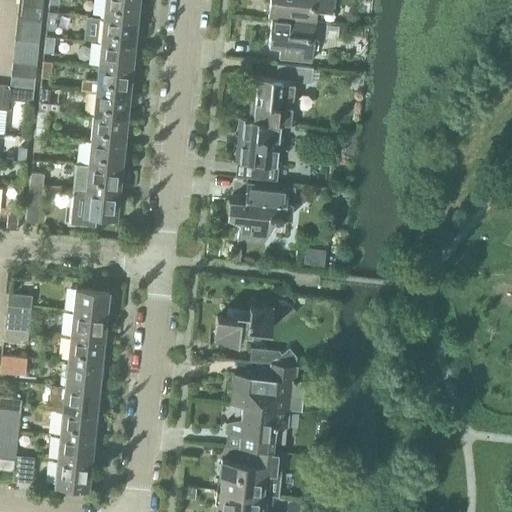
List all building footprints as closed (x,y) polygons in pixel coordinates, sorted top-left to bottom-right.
[(138,0),(105,0),(103,18),(136,21),(138,0)] [(269,0),(268,17),(271,18),(315,22),(317,8),(331,10),(332,0),(269,0)] [(19,5),(17,16),(17,17),(41,19),(42,7),(19,5)] [(60,13),(49,12),(47,27),(58,28),(60,13)] [(41,19),(17,17),(16,28),(39,31),(41,19)] [(136,21),(103,18),(101,42),(134,45),(136,21)] [(315,22),(271,18),(268,46),(280,47),(278,58),(311,62),(315,22)] [(16,28),(15,40),(38,43),(39,31),(16,28)] [(45,36),(43,61),(54,62),(56,37),(45,36)] [(15,40),(14,52),(37,54),(38,43),(15,40)] [(134,45),(101,42),(98,67),(131,70),(134,45)] [(37,54),(14,52),(12,64),(36,66),(37,54)] [(43,61),(40,85),(52,86),(54,62),(43,61)] [(36,66),(12,64),(11,75),(34,78),(36,66)] [(254,76),(250,119),(284,124),(294,125),(298,82),(312,83),(313,68),(278,64),(276,79),(254,76)] [(85,78),(84,90),(129,94),(131,70),(98,67),(97,79),(85,78)] [(34,78),(11,75),(10,86),(33,89),(34,78)] [(9,86),(0,85),(0,108),(7,110),(8,98),(9,86)] [(40,85),(38,110),(49,111),(52,86),(40,85)] [(10,86),(9,86),(8,98),(32,100),(33,89),(10,86)] [(129,94),(96,91),(93,116),(126,119),(129,94)] [(35,134),(46,135),(49,111),(38,110),(35,134)] [(126,119),(93,116),(90,141),(124,144),(126,119)] [(284,124),(250,119),(240,118),(235,162),(249,163),(267,165),(280,167),(284,124)] [(46,135),(35,134),(33,159),(43,160),(46,135)] [(124,144),(90,141),(88,165),(121,168),(124,144)] [(267,165),(249,163),(248,171),(266,173),(267,165)] [(121,168),(88,165),(78,164),(75,188),(119,193),(121,168)] [(31,172),(29,183),(42,185),(44,174),(31,172)] [(288,186),(247,182),(244,202),(229,200),(226,218),(239,223),(238,231),(269,234),(276,220),(281,218),(281,216),(291,217),(292,204),(286,201),(288,186)] [(42,185),(29,183),(25,221),(38,223),(42,185)] [(75,188),(73,188),(69,223),(95,225),(96,217),(116,219),(119,193),(75,188)] [(17,216),(7,215),(6,227),(16,228),(17,216)] [(73,311),(106,315),(109,290),(75,287),(73,311)] [(8,292),(7,304),(31,307),(32,294),(8,292)] [(7,304),(5,327),(28,329),(31,307),(7,304)] [(216,315),(214,340),(238,342),(239,337),(260,339),(261,330),(271,331),(273,306),(249,304),(249,309),(227,307),(226,316),(216,315)] [(106,315),(73,311),(70,336),(103,340),(106,315)] [(5,327),(3,339),(27,342),(28,329),(5,327)] [(103,340),(70,336),(67,361),(101,365),(103,340)] [(277,357),(276,363),(295,365),(296,356),(289,347),(277,357)] [(40,374),(41,359),(30,357),(28,373),(40,374)] [(101,365),(67,361),(65,385),(98,389),(101,365)] [(232,373),(229,403),(241,404),(289,409),(300,411),(303,380),(296,379),(298,365),(295,365),(276,363),(270,362),(268,376),(232,373)] [(98,389),(65,385),(58,385),(56,410),(62,410),(95,414),(98,389)] [(0,396),(0,408),(20,411),(21,399),(0,396)] [(289,409),(241,404),(240,417),(225,423),(225,432),(240,434),(238,446),(273,450),(276,425),(287,426),(289,409)] [(20,411),(0,408),(0,432),(17,434),(20,411)] [(95,414),(62,410),(60,435),(93,438),(95,414)] [(17,434),(0,432),(0,456),(15,458),(17,434)] [(93,438),(60,435),(57,459),(90,462),(93,438)] [(237,462),(221,460),(219,477),(221,477),(220,490),(263,495),(263,493),(277,495),(282,451),(273,450),(238,446),(237,462)] [(31,482),(34,456),(17,455),(15,480),(31,482)] [(0,468),(14,470),(15,458),(0,456),(0,468)] [(90,462),(57,459),(54,485),(88,489),(90,462)] [(261,511),(263,495),(220,490),(218,504),(216,503),(215,511),(261,511)]
